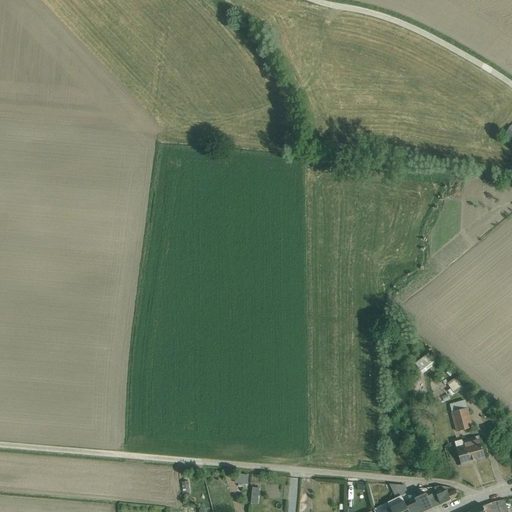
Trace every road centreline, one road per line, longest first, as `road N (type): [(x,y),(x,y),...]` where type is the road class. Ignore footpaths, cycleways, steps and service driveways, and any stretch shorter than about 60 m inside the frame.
road 1 (unclassified): [(477,500),(437,482),(0,445)]
road 2 (unclassified): [(511,84),(396,21),(314,0)]
